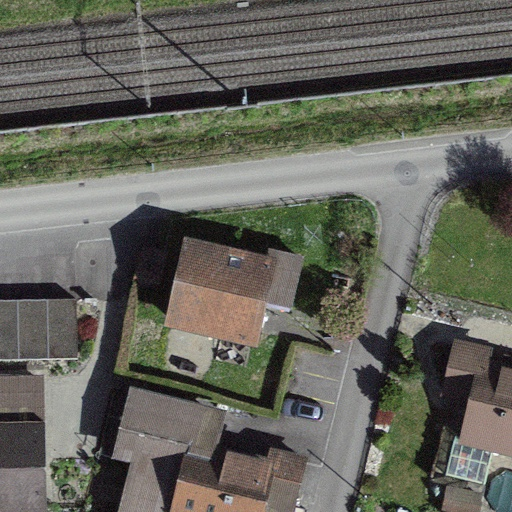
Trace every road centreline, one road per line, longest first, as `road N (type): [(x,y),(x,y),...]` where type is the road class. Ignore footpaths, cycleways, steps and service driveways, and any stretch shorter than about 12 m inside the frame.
road 1 (residential): [(0,210),(419,163)]
road 2 (residential): [(419,163),(332,511)]
